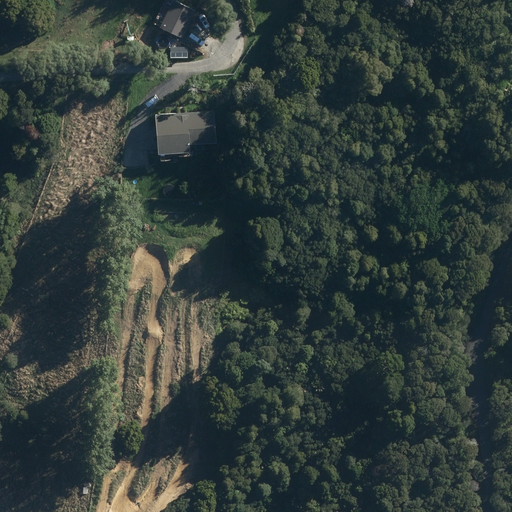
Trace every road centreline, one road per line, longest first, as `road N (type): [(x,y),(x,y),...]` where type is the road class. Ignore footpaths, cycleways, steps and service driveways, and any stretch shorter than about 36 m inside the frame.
road 1 (residential): [(487,511),(470,396),(472,331),(511,233)]
road 2 (unknown): [(0,84),(82,65),(183,62),(204,45),(213,0)]
